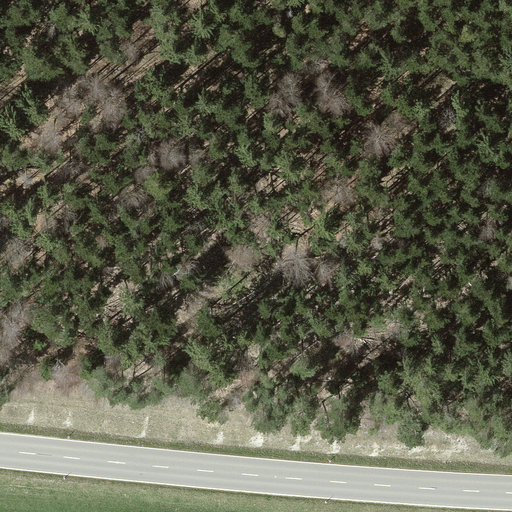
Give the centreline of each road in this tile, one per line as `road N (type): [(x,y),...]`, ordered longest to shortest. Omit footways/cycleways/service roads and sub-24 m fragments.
road 1 (track): [(0,63),(180,52),(378,56),(511,86)]
road 2 (primary): [(511,491),(0,449)]
